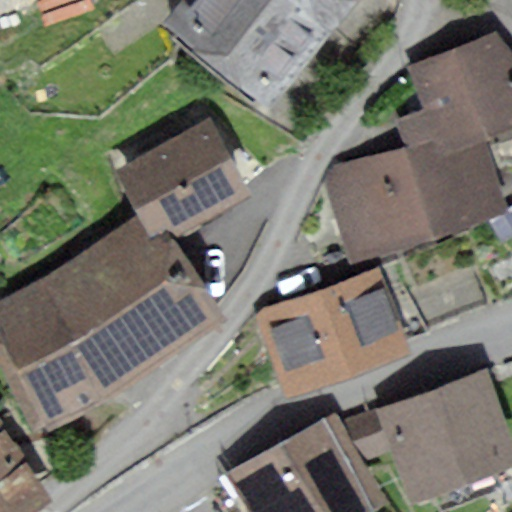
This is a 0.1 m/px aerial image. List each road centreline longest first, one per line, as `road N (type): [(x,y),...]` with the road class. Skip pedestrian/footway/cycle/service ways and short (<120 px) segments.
road 1 (residential): [(49,511),(161,406),(220,332),(419,0)]
road 2 (unclassified): [(511,336),(256,432),(122,511)]
